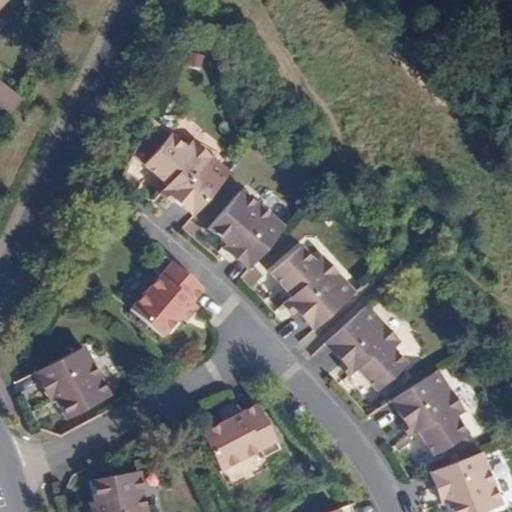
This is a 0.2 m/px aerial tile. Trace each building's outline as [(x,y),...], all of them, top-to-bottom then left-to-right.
[(0,102),(10,112),(21,99),(0,82),(0,102)] [(168,135),(149,119),(139,142),(152,154),(168,135)] [(192,217),(228,175),(189,142),(184,149),(168,135),(152,154),(139,142),(133,154),(132,157),(166,186),(176,194),(171,200),(173,201),(192,217)] [(169,206),(173,201),(171,200),(176,194),(166,186),(157,195),(169,206)] [(250,266),(283,228),(239,192),(207,231),(223,245),(250,266)] [(200,231),(188,221),(181,230),(193,240),(200,231)] [(246,271),(250,266),(223,245),(220,250),(246,271)] [(311,332),(352,295),(319,257),(312,264),(298,249),(269,275),(288,297),(297,307),(292,311),(294,313),(311,332)] [(190,304),(202,289),(164,257),(151,271),(157,276),(128,311),(160,338),(177,318),(190,304)] [(239,279),(251,291),(262,276),(250,266),(246,271),(239,279)] [(297,307),(288,297),(280,304),(290,315),(294,313),(292,311),(297,307)] [(195,308),(190,304),(177,318),(183,322),(195,308)] [(396,343),(364,307),(322,345),(338,363),(339,364),(345,360),(353,369),(374,392),(379,387),(382,390),(392,382),(388,378),(397,371),(403,365),(389,349),(396,343)] [(39,370),(54,402),(64,419),(107,398),(82,348),(39,370)] [(339,364),(338,363),(334,366),(344,377),(353,369),(345,360),(339,364)] [(39,370),(33,373),(49,404),(54,402),(39,370)] [(400,375),(397,371),(388,378),(392,382),(400,375)] [(460,414),(433,372),(386,403),(400,423),(401,425),(408,420),(415,431),(432,456),(448,445),(457,440),(460,444),(466,441),(463,435),(465,434),(454,418),(460,414)] [(238,413),(220,423),(197,436),(217,471),(255,450),(260,459),(276,449),(251,406),(238,413)] [(238,413),(236,408),(218,418),(220,423),(238,413)] [(401,425),(400,423),(396,425),(404,438),(415,431),(408,420),(401,425)] [(409,445),(404,438),(392,445),(397,452),(409,445)] [(451,450),(460,444),(457,440),(448,445),(451,450)] [(484,511),(499,507),(478,453),(433,471),(445,504),(448,511),(484,511)] [(445,504),(433,471),(426,474),(439,506),(445,504)] [(92,503),(93,511),(143,511),(137,474),(88,481),(92,503)]
